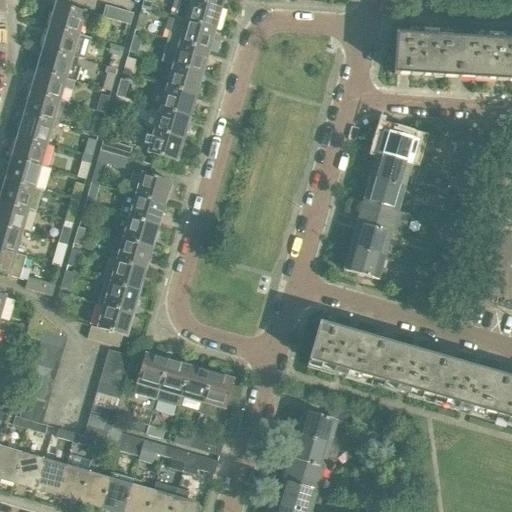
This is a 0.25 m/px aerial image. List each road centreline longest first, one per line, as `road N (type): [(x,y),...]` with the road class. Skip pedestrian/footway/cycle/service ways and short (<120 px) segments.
road 1 (residential): [(273,355),(186,328),(175,302),(254,33),(272,22),(365,28)]
road 2 (residential): [(511,348),(297,286)]
road 3 (residential): [(297,286),(348,100)]
road 4 (residential): [(348,100),(511,111)]
road 5 (residential): [(227,511),(273,355)]
